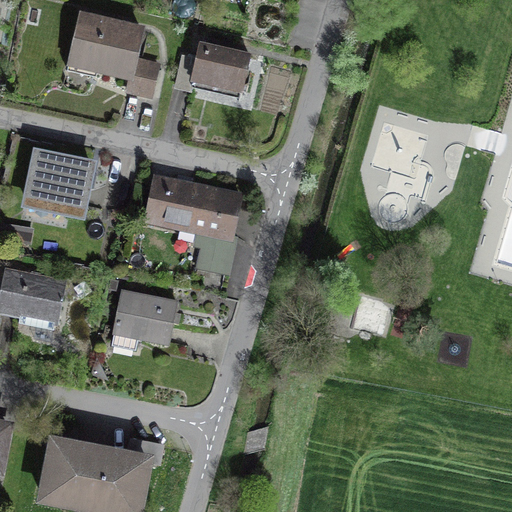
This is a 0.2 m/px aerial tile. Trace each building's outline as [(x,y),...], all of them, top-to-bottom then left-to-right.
[(82,17),(71,65),(130,78),(127,91),(152,97),(159,67),(134,61),(141,31),(82,17)] [(193,82),(241,93),(250,56),(201,45),(197,60),(182,56),(176,86),(191,89),(193,82)] [(81,216),(92,166),(36,154),(27,197),(46,201),(45,208),(81,216)] [(207,233),(215,192),(155,179),(146,220),(207,233)] [(215,192),(207,233),(199,268),(224,274),(240,198),(215,192)] [(7,272),(0,306),(0,312),(20,316),(18,324),(53,331),(64,283),(7,272)] [(177,303),(122,292),(113,345),(135,350),(137,338),(168,344),(177,303)] [(54,444),(43,500),(67,504),(68,500),(113,509),(112,511),(137,511),(147,462),(159,464),(163,446),(132,441),(127,457),(74,447),(75,429),(45,424),(41,442),(54,444)]
